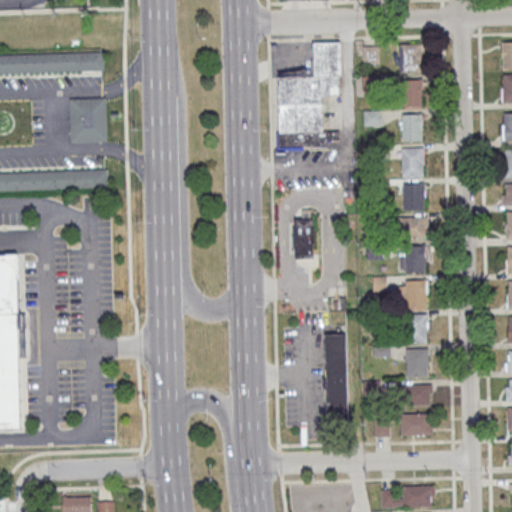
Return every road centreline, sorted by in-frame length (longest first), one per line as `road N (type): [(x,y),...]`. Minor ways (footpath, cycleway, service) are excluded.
road 1 (residential): [(469,511),(458,0)]
road 2 (primary): [(249,422),(238,0)]
road 3 (primary): [(157,0),(167,411)]
road 4 (primary): [(157,0),(180,99),(187,286),(203,311),(245,300)]
road 5 (residential): [(511,16),(239,22)]
road 6 (residential): [(469,458),(251,465)]
road 7 (primary): [(235,511),(224,410),(195,401),(167,411)]
road 8 (residential): [(171,469),(42,471),(27,478)]
